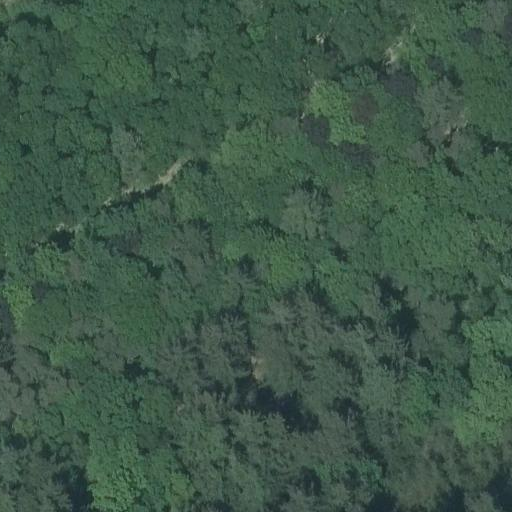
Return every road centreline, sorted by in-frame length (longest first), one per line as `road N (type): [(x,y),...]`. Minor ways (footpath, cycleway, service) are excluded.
road 1 (track): [(511,65),(166,264),(313,511)]
road 2 (track): [(0,301),(511,9)]
road 3 (track): [(166,264),(0,364)]
